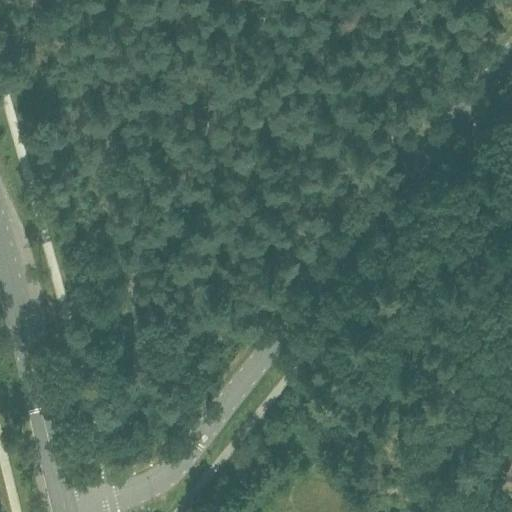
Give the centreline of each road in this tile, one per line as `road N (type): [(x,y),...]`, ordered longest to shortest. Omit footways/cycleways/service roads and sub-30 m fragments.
road 1 (tertiary): [(66,509),(170,470),(511,51)]
road 2 (secondary): [(66,509),(0,242)]
